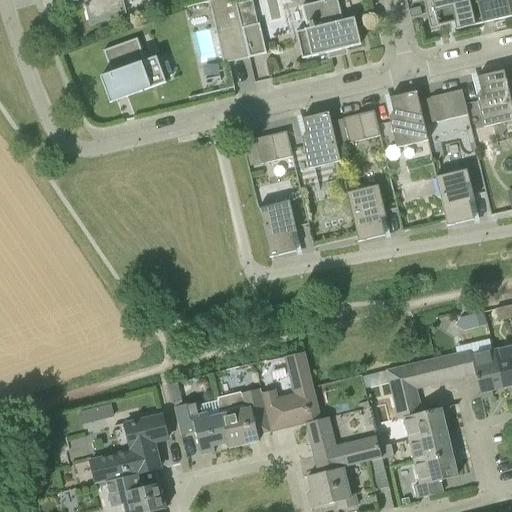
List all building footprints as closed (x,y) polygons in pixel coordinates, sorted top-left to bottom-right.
[(76,0),(77,1),(81,0),(84,0),(90,22),(125,14),(121,0),(76,0)] [(303,60),(347,49),(362,46),(355,19),(344,22),(338,0),(331,0),(315,4),(303,7),(307,25),(309,30),(297,33),(303,60)] [(475,26),(474,20),(468,0),(426,0),(423,1),(430,29),(454,23),(456,30),(475,26)] [(487,23),(511,17),(506,0),(468,0),(474,20),(486,17),(487,23)] [(251,58),(269,54),(262,24),(244,28),(251,58)] [(225,64),(251,58),(244,28),(219,34),(225,64)] [(110,104),(166,84),(156,58),(145,62),(137,39),(103,52),(111,74),(100,78),(110,104)] [(212,40),(199,41),(201,61),(214,60),(212,40)] [(485,112),(489,127),(511,121),(511,106),(504,72),(477,78),(481,96),(476,97),(480,114),(485,112)] [(452,120),(468,116),(462,91),(446,95),(452,120)] [(398,133),(401,148),(428,142),(416,93),(390,99),(394,117),(389,118),(393,135),(398,133)] [(436,124),(452,120),(446,95),(430,98),(436,124)] [(365,141),(380,137),(374,112),(358,116),(365,141)] [(310,154),(314,169),(340,163),(329,114),(302,120),(306,137),(301,139),(305,155),(310,154)] [(349,145),(365,141),(358,116),(343,119),(349,145)] [(277,162),(293,158),(287,133),(271,136),(277,162)] [(261,165),(277,162),(271,136),(255,140),(261,165)] [(447,227),(473,221),(469,203),(474,202),(470,185),(465,186),(462,171),(435,178),(447,227)] [(358,243),(385,237),(381,219),(386,218),(382,201),(376,202),(373,187),(346,194),(358,243)] [(269,259),(296,253),(292,235),(297,234),(293,217),(288,218),(284,203),(258,210),(269,259)] [(498,322),(507,320),(505,308),(495,310),(498,322)] [(511,347),(494,352),(503,389),(511,386),(511,347)] [(494,352),(470,358),(474,375),(480,400),(492,397),(491,392),(503,389),(494,352)] [(457,355),(462,378),(474,375),(470,358),(469,353),(457,355)] [(305,425),(320,421),(304,354),(284,358),(293,396),(276,400),(274,392),(261,395),(269,427),(270,433),(305,425)] [(462,378),(457,355),(445,358),(451,381),(462,378)] [(451,381),(445,358),(434,361),(439,384),(451,381)] [(422,364),(428,386),(439,384),(434,361),(422,364)] [(420,364),(417,365),(422,388),(425,387),(428,386),(422,364),(420,364)] [(422,388),(417,365),(386,372),(415,390),(422,388)] [(415,390),(386,372),(394,407),(418,402),(415,390)] [(269,427),(261,395),(259,391),(240,395),(244,411),(218,417),(224,444),(227,444),(228,449),(258,442),(255,430),(269,427)] [(213,447),(224,444),(218,417),(208,419),(207,415),(201,416),(197,403),(173,409),(180,437),(195,434),(201,456),(214,453),(213,447)] [(101,420),(113,417),(110,405),(98,408),(101,420)] [(448,420),(445,408),(403,419),(408,440),(445,431),(443,421),(448,420)] [(105,483),(137,476),(159,470),(153,444),(167,440),(161,416),(123,425),(129,450),(88,460),(94,486),(105,483)] [(368,463),(382,460),(378,449),(376,438),(335,448),(328,419),(320,421),(305,425),(313,459),(318,458),(321,474),(342,469),(368,463)] [(413,462),(456,452),(455,448),(450,450),(445,431),(408,440),(413,462)] [(378,449),(382,460),(393,458),(390,446),(378,449)] [(413,487),(417,500),(441,494),(438,482),(456,477),(453,465),(459,464),(456,452),(413,462),(419,486),(413,487)] [(382,460),(368,463),(375,491),(388,488),(382,460)] [(307,494),(311,509),(335,503),(337,511),(357,507),(354,495),(348,496),(342,469),(321,474),(307,477),(311,493),(307,494)] [(112,508),(123,506),(124,511),(157,511),(166,510),(160,485),(140,490),(137,476),(105,483),(112,508)]
